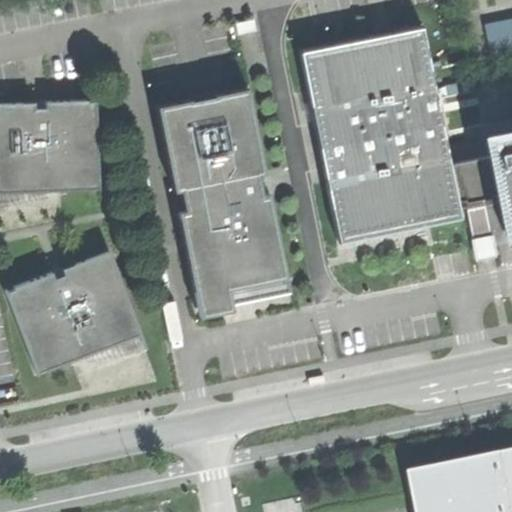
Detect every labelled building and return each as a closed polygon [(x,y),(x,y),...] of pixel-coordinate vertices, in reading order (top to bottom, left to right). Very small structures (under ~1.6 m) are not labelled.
[(507,237),(511,235),(511,131),(486,137),(490,155),(453,163),(448,138),(437,86),(424,25),(302,49),(321,144),(330,184),(341,242),(370,236),(410,228),(463,217),(462,211),(466,210),(469,228),(485,225),(489,224),(485,208),(488,207),(501,205),(507,237)] [(243,88),(157,105),(172,192),(180,190),(183,210),(176,211),(196,318),(233,310),(231,301),(290,292),(270,193),(260,195),(256,174),(264,172),(262,160),(247,87),(243,88)] [(0,103),(0,190),(99,189),(97,102),(40,102),(0,103)] [(492,234),(470,239),(470,240),(474,261),(496,257),(492,234)] [(108,347),(142,333),(109,249),(62,268),(56,270),(51,272),(4,288),(35,375),(71,361),(108,347)] [(511,444),(499,447),(511,508),(511,444)] [(511,511),(511,508),(499,447),(403,466),(412,507),(413,511),(511,511)]
